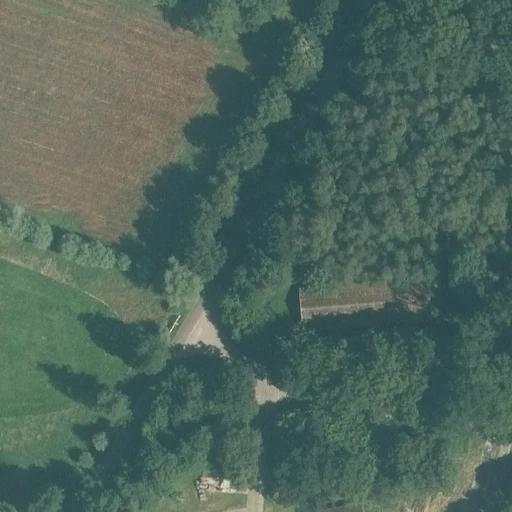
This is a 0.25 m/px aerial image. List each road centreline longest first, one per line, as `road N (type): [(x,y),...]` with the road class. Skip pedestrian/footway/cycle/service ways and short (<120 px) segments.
road 1 (unclassified): [(190,323),(383,0)]
road 2 (unclassified): [(190,323),(302,394),(511,432)]
road 3 (unclassified): [(70,511),(190,323)]
